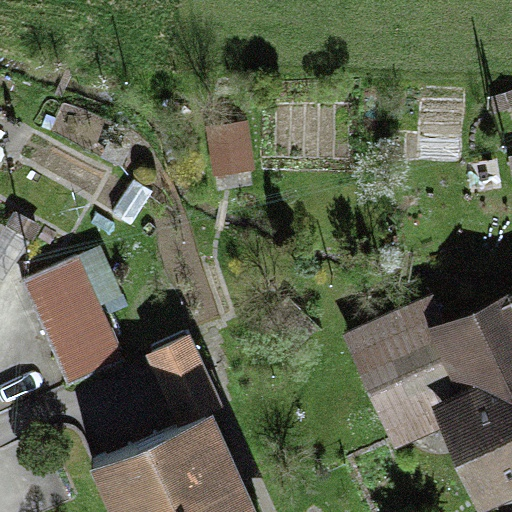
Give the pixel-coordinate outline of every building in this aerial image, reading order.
[(214,132),(217,155),(245,151),(241,128),(214,132)] [(21,276),(44,329),(100,304),(77,252),(21,276)] [(511,291),(442,323),(432,300),(351,336),(395,434),(452,408),(485,480),(511,467),(511,291)] [(44,329),(67,381),(123,356),(100,304),(44,329)] [(150,344),(178,405),(212,390),(184,329),(150,344)] [(206,407),(101,453),(127,511),(252,511),(242,489),(233,493),(225,473),(233,469),(206,407)]
